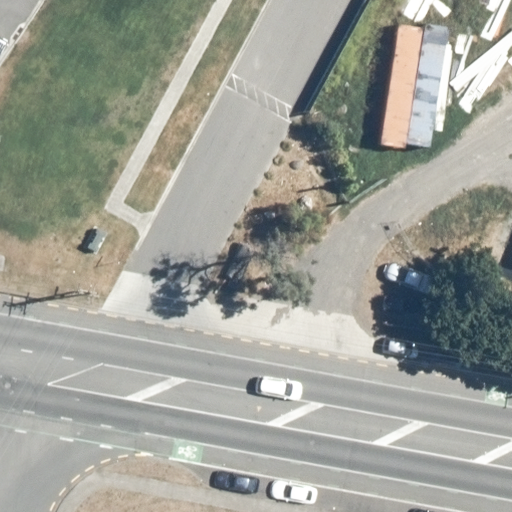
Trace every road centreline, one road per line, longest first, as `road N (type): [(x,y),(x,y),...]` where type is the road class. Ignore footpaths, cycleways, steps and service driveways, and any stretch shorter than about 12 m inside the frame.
road 1 (unclassified): [(121,382),(309,0)]
road 2 (secondary): [(511,453),(121,382)]
